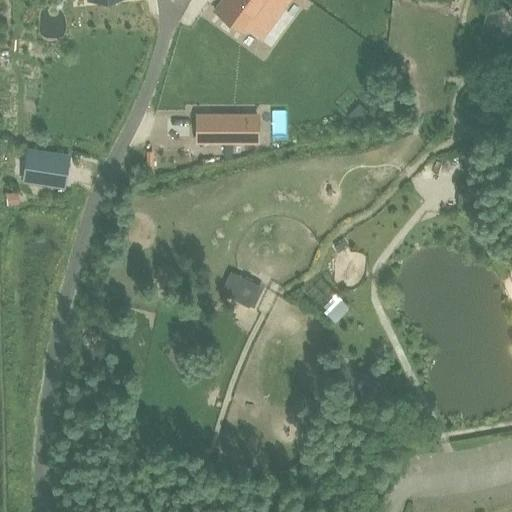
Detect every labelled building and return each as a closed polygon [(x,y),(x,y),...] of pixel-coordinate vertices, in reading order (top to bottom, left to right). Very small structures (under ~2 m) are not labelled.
[(221,0),(215,9),(226,17),(235,24),(246,32),(257,17),(269,26),(282,8),(283,8),(282,8),(288,0),(221,0)] [(257,140),(257,115),(197,115),(197,140),(257,140)] [(69,155),(28,149),(24,178),(64,184),(69,155)] [(346,246),(343,241),(334,246),(337,252),(346,246)] [(246,303),(256,281),(235,272),(231,270),(221,292),(232,297),(246,303)]
